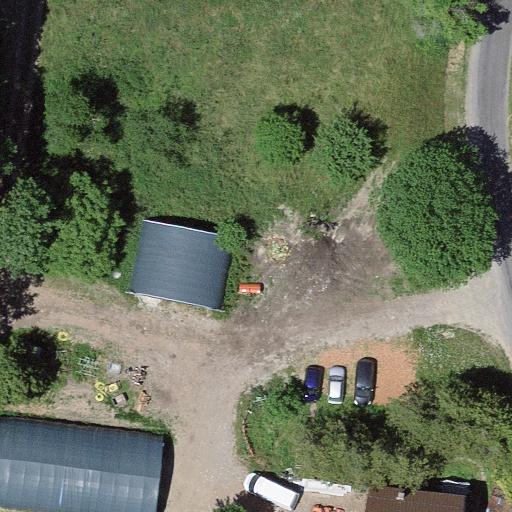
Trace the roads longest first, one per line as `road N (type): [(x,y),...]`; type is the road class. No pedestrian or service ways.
road 1 (track): [(511,300),(332,313),(228,337),(86,298),(0,293)]
road 2 (track): [(0,286),(33,0)]
road 3 (residential): [(505,0),(488,146),(511,260)]
road 4 (track): [(286,511),(263,506),(218,470),(246,332)]
